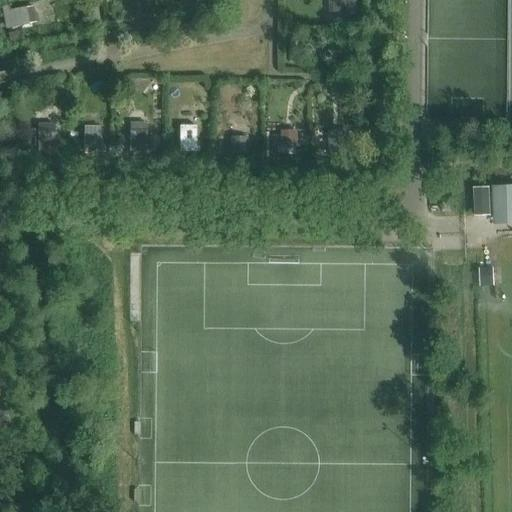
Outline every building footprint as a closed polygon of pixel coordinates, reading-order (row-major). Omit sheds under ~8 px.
[(171,6),(169,0),(145,0),(148,11),(171,6)] [(329,0),(330,9),(356,9),(355,0),(329,0)] [(31,4),(10,10),(13,25),(35,19),(31,4)] [(148,121),(129,121),(129,152),(148,152),(148,121)] [(178,124),(178,168),(200,168),(200,124),(178,124)] [(335,159),(355,159),(354,125),(334,125),(335,159)] [(41,127),(40,167),(66,167),(67,127),(41,127)] [(297,129),(282,129),(282,149),(297,149),(297,129)] [(103,131),(85,130),(84,158),(102,158),(103,131)] [(511,188),(494,189),(495,217),(511,216),(511,188)] [(489,189),(476,190),(477,217),(490,216),(489,189)] [(486,271),(480,271),(481,286),(487,286),(495,285),(494,270),(486,271)]
